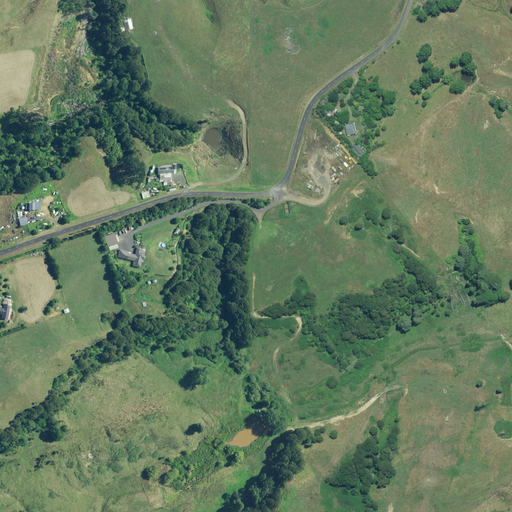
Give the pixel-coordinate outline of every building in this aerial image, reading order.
[(132,28),(130,19),(122,21),(125,30),(132,28)] [(358,133),(355,124),(346,126),(349,136),(358,133)] [(357,146),(355,143),(352,145),(355,149),(354,149),(362,158),(367,154),(359,144),(357,146)] [(173,173),(172,166),(157,167),(158,175),(159,175),(160,182),(165,182),(164,180),(170,179),(170,173),(173,173)] [(22,218),(21,216),(17,217),(20,226),(27,224),(25,217),(22,218)] [(114,233),(104,237),(108,251),(118,247),(114,233)] [(144,260),(145,251),(141,251),(141,249),(130,247),(129,251),(119,249),(117,258),(132,261),(131,266),(139,268),(141,259),(144,260)]
